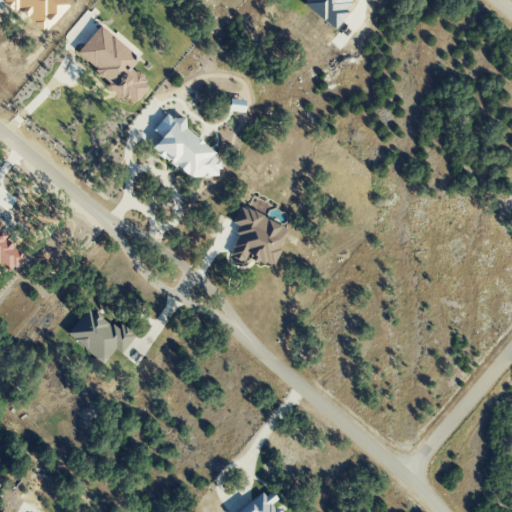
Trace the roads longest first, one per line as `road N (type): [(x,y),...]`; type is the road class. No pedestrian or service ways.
road 1 (residential): [(511,16),(403,477)]
road 2 (residential): [(235,330),(439,511)]
road 3 (residential): [(235,330),(201,283),(147,239),(100,217)]
road 4 (residential): [(100,217),(159,288),(235,330)]
road 5 (residential): [(0,131),(100,217)]
